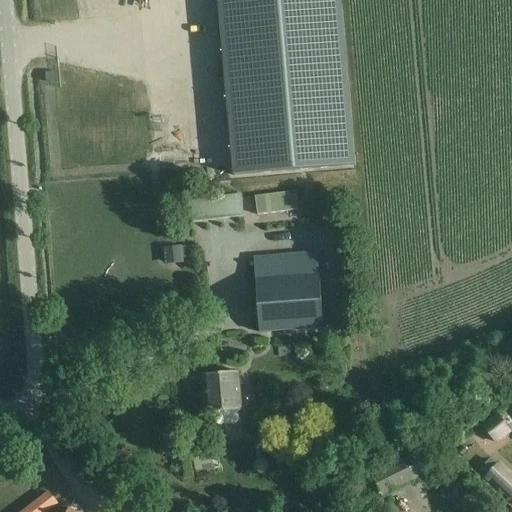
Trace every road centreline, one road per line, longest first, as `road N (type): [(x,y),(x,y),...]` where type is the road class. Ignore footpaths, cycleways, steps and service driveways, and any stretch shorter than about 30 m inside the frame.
road 1 (unclassified): [(38,410),(4,0)]
road 2 (unclassified): [(112,511),(69,470),(38,410)]
